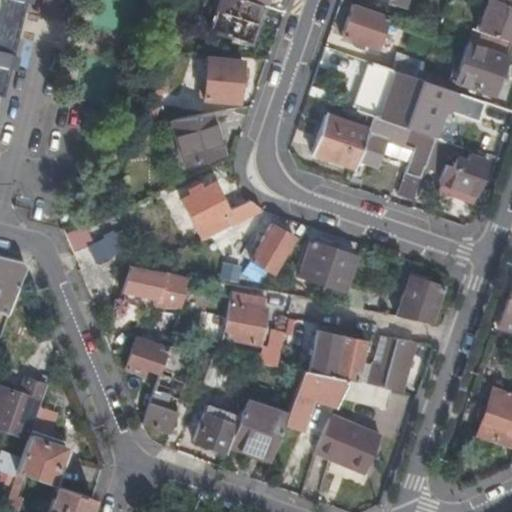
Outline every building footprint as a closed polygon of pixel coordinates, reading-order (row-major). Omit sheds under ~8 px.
[(0,0),(0,61),(11,64),(26,0),(0,0)] [(251,45),(265,6),(247,0),(219,0),(209,31),(251,45)] [(511,39),(511,6),(494,0),(486,0),(477,30),(511,42),(511,39)] [(377,49),(389,16),(353,4),(342,36),(377,49)] [(511,59),(511,41),(511,42),(477,30),(473,29),(468,44),(506,57),(511,59)] [(493,94),(506,57),(468,44),(458,71),(453,70),(450,79),(493,94)] [(415,76),(421,59),(397,51),(391,68),(415,76)] [(241,61),(207,57),(202,100),(236,103),(241,61)] [(402,127),(418,80),(370,64),(354,110),(372,116),(402,127)] [(449,101),(453,92),(418,80),(402,127),(419,132),(433,95),(449,101)] [(158,104),(145,100),(137,125),(152,123),(158,104)] [(507,127),(511,114),(511,111),(489,104),(484,119),(507,127)] [(221,156),(209,113),(170,120),(185,167),(221,156)] [(311,153),(354,167),(358,157),(367,130),(324,114),(311,153)] [(433,137),(419,132),(402,127),(372,116),(367,130),(358,157),(378,164),(387,140),(404,145),(407,139),(416,142),(413,148),(409,160),(411,160),(399,196),(411,200),(423,165),(433,137)] [(457,156),(461,147),(433,137),(423,165),(438,170),(444,152),(457,156)] [(404,145),(413,148),(416,142),(407,139),(404,145)] [(439,183),(474,195),(486,161),(469,155),(463,171),(445,165),(439,183)] [(472,203),(474,195),(439,183),(437,190),(472,203)] [(255,205),(249,200),(228,211),(214,185),(197,193),(195,189),(188,193),(190,197),(181,202),(196,231),(201,229),(206,237),(262,210),(255,205)] [(94,246),(100,243),(116,236),(108,216),(85,223),(86,227),(94,246)] [(220,284),(250,289),(252,286),(262,288),(272,273),(294,238),(272,224),(258,245),(250,258),(263,267),(257,277),(249,272),(223,268),(220,284)] [(76,253),(94,246),(86,227),(69,235),(76,253)] [(101,262),(122,253),(116,236),(100,243),(94,246),(97,253),(99,258),(101,262)] [(250,258),(258,245),(250,240),(242,253),(250,258)] [(357,256),(312,241),(299,276),(345,291),(357,256)] [(22,260),(0,255),(0,313),(7,316),(23,271),(25,267),(22,260)] [(164,272),(143,268),(129,265),(120,291),(155,299),(164,272)] [(401,316),(431,322),(444,287),(435,284),(437,279),(430,276),(428,281),(409,275),(395,315),(401,316)] [(372,290),(348,286),(342,305),(345,306),(368,310),(372,290)] [(291,296),(266,292),(264,304),(272,309),(288,312),(291,296)] [(237,305),(229,302),(222,338),(258,345),(264,310),(256,309),(258,297),(239,294),(237,305)] [(511,300),(507,298),(498,325),(511,330),(511,300)] [(331,376),(339,336),(316,331),(308,371),(331,376)] [(354,381),(357,364),(362,340),(339,336),(331,376),(346,379),(354,381)] [(159,369),(166,348),(135,338),(125,367),(143,374),(146,365),(159,369)] [(407,360),(413,342),(395,339),(389,338),(381,369),(369,367),(364,383),(389,389),(398,392),(405,366),(410,367),(412,361),(407,360)] [(270,344),(266,365),(276,367),(281,347),(270,344)] [(169,395),(173,396),(190,350),(167,345),(166,348),(159,369),(152,389),(169,395)] [(206,371),(204,375),(221,381),(229,357),(212,354),(210,360),(206,371)] [(198,368),(206,371),(210,360),(202,357),(198,368)] [(364,383),(369,367),(357,364),(354,381),(364,383)] [(335,406),(339,396),(346,380),(301,371),(285,415),(282,424),(302,430),(311,399),(335,406)] [(38,404),(45,386),(24,379),(19,393),(0,386),(0,426),(27,436),(38,404)] [(385,407),(389,389),(364,383),(354,381),(346,379),(346,380),(339,396),(385,407)] [(164,408),(169,395),(152,389),(141,422),(170,432),(177,412),(164,408)] [(476,435),(511,446),(511,395),(492,389),(485,409),(479,407),(476,417),(482,419),(476,435)] [(251,442),(273,450),(282,424),(285,415),(244,401),(236,423),(228,444),(247,450),(251,442)] [(56,410),(38,404),(27,436),(20,458),(15,471),(23,474),(50,483),(62,448),(45,442),(56,410)] [(225,452),(228,444),(236,423),(202,412),(192,441),(225,452)] [(333,412),(315,452),(364,473),(381,433),(333,412)] [(15,471),(20,458),(5,453),(0,466),(0,469),(14,475),(15,471)] [(15,495),(23,474),(15,471),(14,475),(4,504),(1,511),(9,511),(11,510),(15,511),(20,497),(15,495)] [(86,511),(91,498),(55,485),(45,511),(86,511)]
